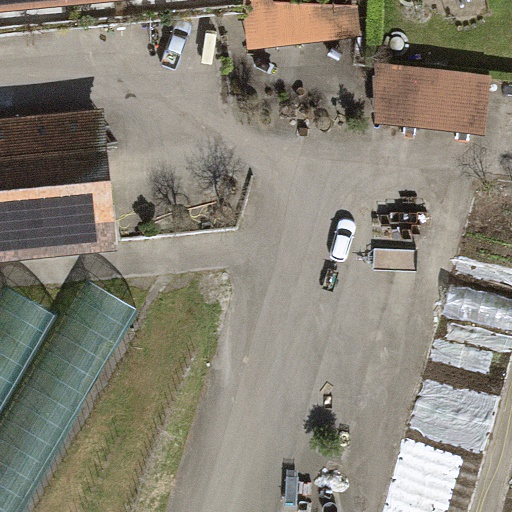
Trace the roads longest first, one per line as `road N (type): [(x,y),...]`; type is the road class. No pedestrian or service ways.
road 1 (track): [(362,511),(477,147)]
road 2 (track): [(221,511),(313,243),(331,161)]
road 3 (track): [(313,243),(0,277)]
road 4 (track): [(511,146),(331,161)]
